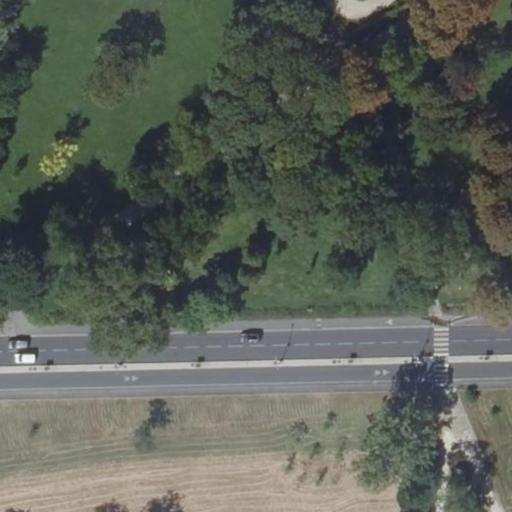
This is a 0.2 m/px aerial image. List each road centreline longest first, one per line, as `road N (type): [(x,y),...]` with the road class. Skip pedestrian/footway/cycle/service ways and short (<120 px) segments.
road 1 (tertiary): [(511,339),(0,351)]
road 2 (tertiary): [(0,382),(511,371)]
